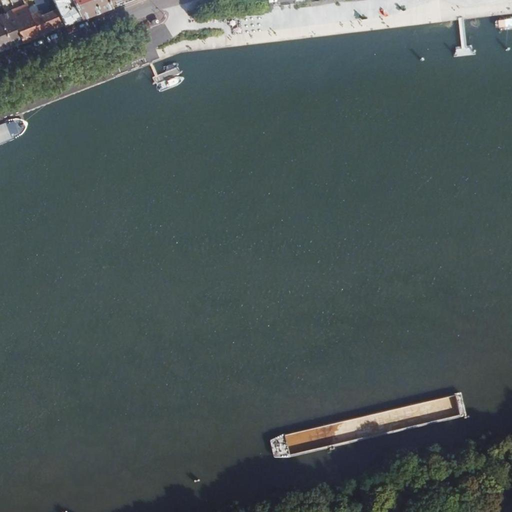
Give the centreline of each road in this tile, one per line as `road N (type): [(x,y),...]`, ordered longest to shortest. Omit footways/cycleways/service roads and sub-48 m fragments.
road 1 (residential): [(170,0),(171,27),(152,48),(0,111)]
road 2 (secondary): [(165,0),(0,66)]
